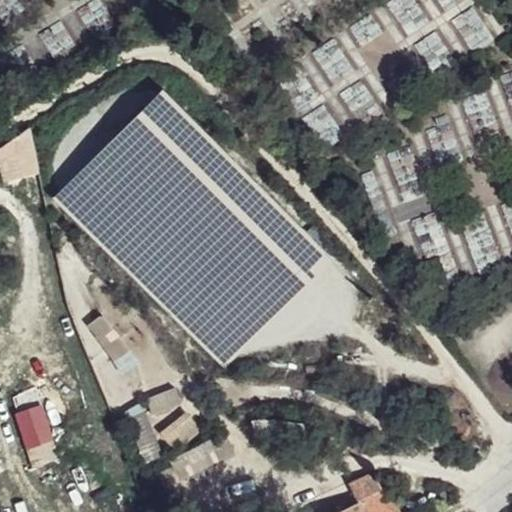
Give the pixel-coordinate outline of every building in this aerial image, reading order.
[(0,179),(2,185),(40,174),(29,135),(0,143),(0,179)] [(119,374),(136,362),(103,314),(86,326),(119,374)] [(147,421),(161,418),(165,444),(190,440),(182,389),(143,395),(147,421)] [(135,428),(121,436),(140,477),(155,470),(135,428)] [(176,511),(170,494),(225,460),(215,442),(164,474),(168,479),(155,487),(160,499),(156,501),(159,511),(176,511)] [(31,467),(57,461),(53,443),(27,449),(31,467)] [(349,501),(328,511),(389,511),(377,487),(372,489),(363,471),(340,481),(349,501)]
